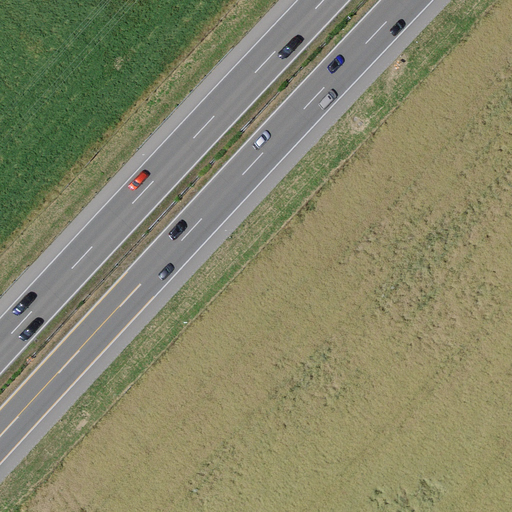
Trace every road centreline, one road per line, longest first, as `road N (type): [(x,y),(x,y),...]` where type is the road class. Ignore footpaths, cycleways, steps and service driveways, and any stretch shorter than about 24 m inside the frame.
road 1 (motorway): [(0,437),(407,0)]
road 2 (motorway): [(324,0),(0,347)]
